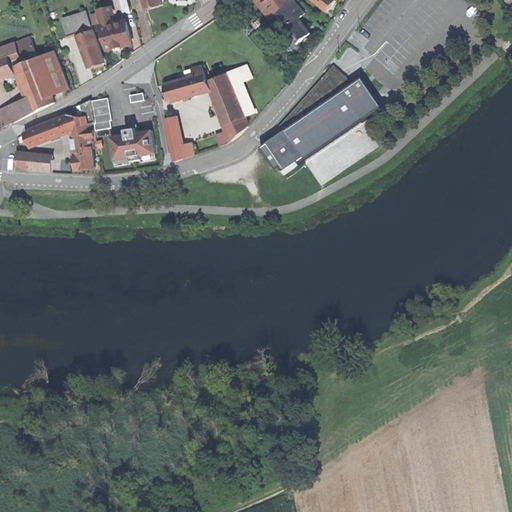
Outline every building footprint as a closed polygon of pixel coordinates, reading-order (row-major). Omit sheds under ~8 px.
[(120,0),(124,11),(131,9),(128,0),(120,0)] [(144,0),(148,9),(156,7),(163,4),(161,0),(144,0)] [(263,0),(276,17),(296,1),(295,0),(263,0)] [(315,0),(328,10),(332,5),(336,0),(335,0),(315,0)] [(276,17),(298,44),(305,39),(311,34),(300,19),(306,14),(296,1),(276,17)] [(99,10),(103,28),(112,26),(109,14),(112,13),(111,7),(99,10)] [(95,25),(101,23),(98,14),(92,15),(95,25)] [(78,34),(79,35),(94,30),(89,15),(64,23),(69,37),(78,34)] [(103,28),(102,28),(107,50),(120,47),(133,44),(128,22),(112,26),(103,28)] [(98,65),(105,63),(94,30),(79,35),(90,68),(98,65)] [(31,37),(16,43),(20,52),(34,46),(31,37)] [(0,48),(0,59),(10,55),(20,52),(16,43),(0,48)] [(39,58),(34,46),(20,52),(10,55),(15,67),(18,66),(39,58)] [(57,51),(39,58),(53,96),(71,89),(57,51)] [(15,67),(10,55),(0,59),(0,79),(17,73),(16,72),(15,67)] [(53,96),(39,58),(18,66),(20,71),(30,97),(35,112),(56,104),(53,96)] [(248,65),(238,69),(242,80),(252,76),(248,65)] [(194,69),(196,76),(206,73),(203,66),(194,69)] [(334,67),(263,146),(284,176),(381,109),(334,67)] [(238,69),(228,73),(246,117),(255,113),(242,80),(238,69)] [(206,73),(196,76),(201,94),(212,90),(208,81),(209,81),(206,73)] [(212,90),(226,125),(246,117),(228,73),(209,81),(208,81),(212,90)] [(166,85),(170,102),(201,94),(196,76),(181,80),(166,85)] [(143,92),(130,95),(131,101),(144,99),(143,92)] [(15,123),(35,112),(30,97),(7,107),(15,123)] [(108,97),(93,100),(96,115),(97,123),(95,123),(96,129),(111,127),(110,120),(111,119),(108,97)] [(93,100),(83,105),(86,124),(95,123),(97,123),(96,115),(93,100)] [(65,113),(66,115),(73,130),(86,124),(83,105),(65,113)] [(0,119),(3,128),(15,123),(7,107),(0,109),(0,119)] [(66,115),(44,125),(50,140),(61,135),(73,130),(66,115)] [(249,124),(246,117),(226,125),(229,132),(249,124)] [(166,120),(172,150),(181,148),(179,138),(174,118),(172,118),(166,120)] [(250,126),(249,124),(229,132),(233,141),(243,135),(250,126)] [(41,143),(50,140),(44,125),(35,129),(41,143)] [(152,129),(136,131),(136,128),(125,129),(126,133),(110,136),(114,160),(156,153),(152,129)] [(30,143),(41,143),(35,129),(26,133),(30,143)] [(217,135),(221,147),(229,144),(224,132),(217,135)] [(181,148),(184,159),(195,155),(191,136),(179,138),(181,148)] [(92,137),(74,140),(78,170),(88,169),(96,167),(94,149),(93,141),(92,137)] [(175,162),(184,159),(181,148),(172,150),(175,162)] [(19,166),(31,171),(32,158),(19,157),(19,166)] [(32,158),(31,171),(54,172),(54,168),(55,160),(32,158)]
